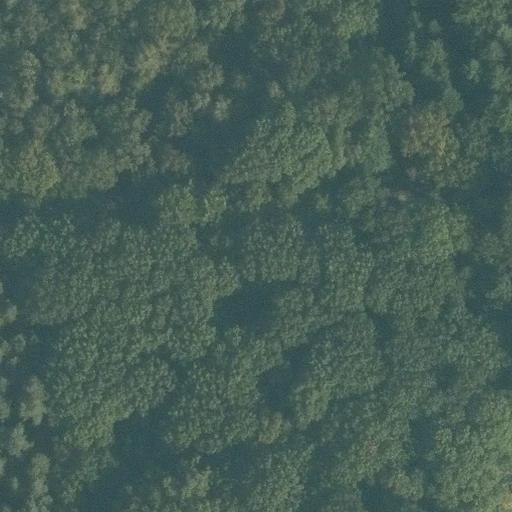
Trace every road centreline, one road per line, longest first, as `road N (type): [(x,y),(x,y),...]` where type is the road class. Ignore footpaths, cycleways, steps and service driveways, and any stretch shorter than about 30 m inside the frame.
road 1 (unclassified): [(0,194),(511,195)]
road 2 (track): [(445,196),(424,164),(225,0)]
road 3 (track): [(366,511),(394,241)]
